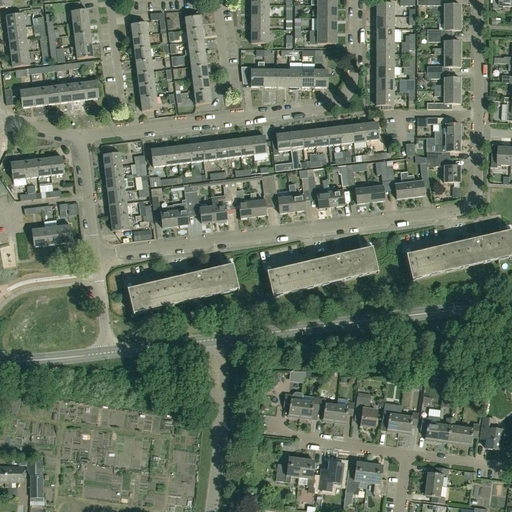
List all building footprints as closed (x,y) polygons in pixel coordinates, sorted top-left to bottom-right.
[(0,0),(0,8),(11,8),(10,0),(0,0)] [(461,6),(454,6),(454,0),(427,0),(423,0),(423,4),(427,4),(427,7),(444,7),(444,19),(461,19),(461,6)] [(511,7),(511,0),(493,0),(493,10),(500,11),(500,7),(511,7)] [(376,4),(376,17),(394,17),(394,4),(376,4)] [(269,19),(269,6),(251,6),(251,19),(269,19)] [(336,20),(336,7),(318,7),(318,19),(336,20)] [(71,13),(72,24),(89,22),(87,10),(71,13)] [(160,21),(161,31),(166,31),(164,14),(150,15),(151,22),(160,21)] [(6,18),(8,30),(25,28),(23,16),(6,18)] [(185,19),(186,32),(202,30),(200,17),(185,19)] [(394,30),(394,17),(376,17),(376,30),(394,30)] [(269,32),(269,19),(251,19),(251,32),(269,32)] [(336,32),(336,20),(318,19),(318,32),(336,32)] [(461,31),(461,19),(444,19),(444,31),(461,31)] [(90,34),(89,22),(72,24),(74,36),(90,34)] [(131,26),(132,38),(148,36),(146,24),(131,26)] [(59,38),(58,30),(54,31),(53,27),(47,28),(48,40),(54,39),(59,38)] [(26,41),(25,28),(8,30),(9,43),(26,41)] [(203,42),(202,30),(186,32),(188,44),(203,42)] [(394,42),(394,30),(376,30),(376,42),(394,42)] [(269,45),(269,32),(251,32),(251,44),(269,45)] [(336,45),(336,32),(318,32),(318,45),(336,45)] [(92,46),(90,34),(74,36),(75,48),(71,48),(71,49),(92,46)] [(149,49),(148,36),(132,38),(134,51),(149,49)] [(452,37),(440,37),(427,37),(427,43),(444,43),(444,50),(434,49),(434,55),(461,56),(461,42),(452,42),(452,37)] [(28,54),(26,41),(9,43),(11,56),(28,54)] [(205,54),(203,42),(188,44),(189,51),(185,52),(185,57),(189,56),(205,54)] [(394,55),(394,42),(376,42),(376,55),(394,55)] [(93,58),(92,46),(71,49),(72,54),(76,54),(77,60),(93,58)] [(151,61),(149,49),(134,51),(135,63),(151,61)] [(29,67),(28,54),(11,56),(12,69),(29,67)] [(206,67),(205,54),(189,56),(191,69),(206,67)] [(394,62),(394,55),(376,55),(376,68),(394,68),(394,67),(398,68),(398,62),(394,62)] [(461,68),(461,56),(434,55),(434,56),(444,56),(444,68),(461,68)] [(153,73),(151,61),(135,63),(137,75),(153,73)] [(81,69),(81,63),(68,65),(69,71),(70,75),(81,74),(81,69)] [(264,88),(264,71),(263,71),(263,63),(258,63),(258,70),(250,70),(250,68),(241,68),(242,76),(251,76),(251,88),(264,88)] [(511,65),(495,64),(495,65),(509,66),(509,71),(511,71),(511,77),(511,84),(511,83),(511,65)] [(208,79),(206,67),(191,69),(192,81),(208,79)] [(393,80),(394,68),(376,68),(376,80),(393,80)] [(415,76),(415,68),(409,68),(404,68),(404,76),(415,76)] [(31,76),(30,69),(15,71),(16,78),(23,77),(24,76),(31,76)] [(277,88),(277,71),(264,71),(264,88),(277,88)] [(289,88),(289,71),(277,71),(277,88),(289,88)] [(302,88),(302,71),(289,71),(289,88),(302,88)] [(314,88),(314,71),(302,71),(302,88),(314,88)] [(328,71),(314,71),(314,88),(328,88),(328,71)] [(154,86),(153,73),(137,75),(139,88),(154,86)] [(210,92),(208,79),(192,81),(194,93),(210,92)] [(461,79),(452,79),(444,80),(444,86),(434,86),(434,92),(437,92),(461,92),(461,79)] [(393,93),(393,80),(376,80),(376,93),(393,93)] [(96,82),(83,84),(85,101),(98,100),(96,82)] [(182,82),(179,82),(174,82),(176,96),(181,95),(180,91),(183,91),(182,82)] [(85,101),(83,84),(71,85),(73,103),(85,101)] [(73,103),(71,85),(58,87),(60,104),(73,103)] [(156,98),(154,86),(139,88),(140,100),(156,98)] [(60,104),(58,87),(45,89),(47,106),(60,104)] [(47,106),(45,89),(33,90),(35,108),(47,106)] [(35,108),(33,90),(20,92),(22,109),(35,108)] [(211,104),(210,92),(194,93),(195,106),(211,104)] [(460,105),(461,92),(437,92),(437,97),(444,97),(444,104),(452,105),(460,105)] [(393,106),(393,93),(376,93),(376,106),(382,106),(382,111),(393,111),(393,106)] [(157,111),(156,98),(140,100),(142,113),(157,111)] [(377,123),(364,124),(366,142),(379,140),(377,123)] [(366,142),(364,124),(351,126),(353,143),(366,142)] [(461,126),(460,126),(460,125),(439,125),(439,133),(434,133),(434,139),(460,139),(460,137),(461,137),(462,137),(462,133),(462,127),(461,126)] [(353,143),(351,126),(339,127),(341,145),(353,143)] [(341,145),(339,127),(326,129),(328,146),(341,145)] [(328,146),(326,129),(314,130),(316,148),(328,146)] [(316,148),(314,130),(301,132),(303,149),(316,148)] [(303,149),(301,132),(289,133),(291,151),(293,151),(303,149)] [(291,151),(289,133),(276,135),(276,141),(272,142),(273,156),(279,155),(278,152),(291,151)] [(264,136),(252,138),(254,155),(266,154),(264,136)] [(254,155),(252,138),(239,140),(241,157),(254,155)] [(460,153),(460,139),(434,139),(434,146),(445,146),(445,153),(450,153),(460,153)] [(241,157),(239,140),(226,141),(229,159),(241,157)] [(229,159),(226,141),(214,143),(216,160),(229,159)] [(216,160),(214,143),(201,144),(203,162),(216,160)] [(203,162),(201,144),(189,146),(191,163),(203,162)] [(413,145),(408,145),(405,146),(407,157),(414,156),(413,145)] [(191,163),(189,146),(176,147),(178,165),(191,163)] [(511,166),(511,149),(504,148),(504,146),(499,146),(498,156),(492,156),(491,169),(498,169),(498,166),(511,166)] [(178,165),(176,147),(163,149),(166,166),(178,165)] [(166,166),(163,149),(151,150),(153,168),(166,166)] [(293,151),(291,151),(292,164),(293,165),(299,164),(298,152),(294,153),(293,151)] [(386,153),(368,155),(368,161),(387,159),(386,153)] [(103,156),(104,169),(122,166),(120,154),(103,156)] [(134,157),(135,165),(145,164),(144,156),(134,157)] [(62,157),(49,159),(51,176),(64,174),(62,157)] [(427,168),(426,159),(425,159),(419,158),(420,165),(421,178),(428,177),(427,168)] [(51,176),(49,159),(36,160),(38,177),(51,176)] [(454,167),(454,159),(441,159),(426,159),(427,168),(435,168),(444,168),(444,183),(460,183),(460,166),(454,167)] [(38,177),(36,160),(24,162),(26,179),(38,177)] [(392,161),(385,162),(388,182),(394,181),(392,161)] [(26,179),(24,162),(11,163),(13,181),(26,179)] [(388,182),(385,162),(375,163),(376,176),(381,175),(382,182),(388,182)] [(147,177),(145,164),(135,165),(136,175),(129,176),(125,177),(125,179),(147,177)] [(124,179),(122,166),(104,169),(106,181),(124,179)] [(348,187),(346,166),(338,167),(338,168),(332,168),(332,173),(338,172),(339,175),(341,175),(342,187),(348,187)] [(354,166),(346,166),(348,187),(355,186),(353,173),(355,173),(354,166)] [(313,170),(307,171),(310,194),(316,193),(313,170)] [(310,194),(307,171),(306,171),(307,179),(301,180),(303,194),(310,194)] [(410,199),(407,173),(400,174),(402,184),(394,185),(396,200),(410,199)] [(422,182),(409,184),(407,173),(410,199),(424,197),(422,182)] [(274,176),(268,177),(270,196),(277,195),(274,176)] [(168,186),(167,180),(160,181),(159,177),(152,178),(149,179),(150,188),(168,186)] [(270,196),(268,177),(262,178),(262,177),(248,178),(249,182),(262,181),(264,197),(270,196)] [(253,218),(250,194),(250,195),(251,203),(244,204),(243,194),(242,193),(241,192),(239,192),(236,192),(235,184),(249,182),(248,178),(228,181),(232,206),(239,205),(240,220),(253,218)] [(125,192),(124,179),(106,181),(108,194),(125,192)] [(225,207),(232,206),(228,181),(209,183),(210,187),(223,185),(224,197),(211,199),(214,223),(227,221),(225,207)] [(331,208),(329,188),(328,181),(322,181),(323,194),(317,195),(319,210),(331,208)] [(52,186),(52,192),(53,192),(54,198),(61,197),(60,185),(52,186)] [(185,207),(192,206),(191,194),(190,194),(190,190),(189,185),(184,186),(185,194),(184,194),(185,201),(182,201),(182,206),(172,207),(175,228),(188,226),(185,207)] [(305,212),(303,196),(296,197),(295,185),(289,186),(292,213),(305,212)] [(292,213),(289,186),(288,186),(290,198),(278,199),(279,215),(292,213)] [(342,191),(335,192),(335,187),(329,188),(331,208),(344,207),(342,191)] [(384,202),(383,193),(382,187),(369,189),(371,203),(384,202)] [(446,200),(455,200),(454,187),(445,188),(446,200)] [(36,200),(36,194),(35,189),(27,190),(28,195),(28,201),(36,200)] [(148,189),(142,190),(138,191),(139,199),(149,198),(148,189)] [(153,211),(160,210),(158,198),(162,197),(161,189),(150,190),(153,211)] [(371,203),(369,189),(355,190),(357,205),(371,203)] [(127,205),(125,192),(108,194),(109,207),(127,205)] [(214,223),(211,199),(212,208),(207,209),(207,205),(200,206),(200,205),(198,205),(196,193),(191,194),(192,206),(194,217),(200,216),(201,224),(214,223)] [(264,201),(263,201),(256,202),(255,194),(250,194),(253,218),(266,216),(264,201)] [(128,217),(127,205),(109,207),(111,219),(128,217)] [(150,206),(144,207),(144,210),(142,210),(143,215),(141,215),(141,216),(145,216),(145,215),(151,215),(150,206)] [(43,214),(42,207),(24,210),(24,216),(43,214)] [(175,228),(172,207),(160,209),(162,229),(175,228)] [(130,230),(128,217),(111,219),(112,232),(130,230)] [(70,226),(57,227),(59,244),(72,243),(70,226)] [(59,244),(57,227),(45,228),(47,246),(59,244)] [(47,246),(45,228),(32,230),(33,234),(27,235),(28,245),(34,245),(34,247),(47,246)] [(511,234),(511,232),(408,255),(406,256),(412,282),(511,258),(511,234)] [(273,299),(378,274),(372,248),(267,273),(273,299)] [(134,316),(238,291),(232,264),(127,289),(134,316)] [(308,371),(290,371),(290,382),(308,382),(308,371)] [(276,380),(282,381),(282,372),(273,372),(262,381),(260,390),(268,392),(269,386),(276,380)] [(294,387),(306,386),(306,382),(289,383),(289,385),(281,386),(282,394),(294,394),(294,387)] [(298,419),(301,396),(299,394),(296,394),(294,395),(293,397),(292,401),(290,400),(290,396),(284,395),(282,408),(288,409),(287,418),(298,419)] [(317,412),(319,400),(313,399),(312,403),(301,402),(302,396),(301,396),(298,419),(310,421),(311,412),(317,412)] [(374,429),(376,411),(368,411),(369,399),(356,398),(354,413),(361,413),(359,427),(374,429)] [(333,424),(336,406),(324,405),(325,401),(319,400),(317,412),(322,413),(321,422),(333,424)] [(347,408),(336,406),(333,424),(344,425),(346,416),(352,417),(353,404),(347,403),(347,408)] [(397,434),(400,416),(388,415),(389,411),(383,410),(381,423),(387,423),(386,433),(397,434)] [(411,418),(400,416),(397,434),(409,436),(410,426),(416,427),(417,415),(411,414),(411,418)] [(433,443),(436,425),(426,424),(427,420),(421,419),(419,431),(425,432),(424,442),(433,443)] [(447,444),(450,419),(446,419),(445,426),(436,425),(433,443),(447,444)] [(460,446),(462,428),(453,427),(454,420),(450,419),(447,444),(460,446)] [(499,451),(502,431),(492,430),(494,420),(482,419),(480,440),(486,440),(484,449),(499,451)] [(472,429),(462,428),(460,446),(470,447),(471,438),(477,439),(478,426),(472,426),(472,429)] [(43,459),(27,459),(19,459),(20,467),(27,467),(27,473),(30,478),(30,499),(43,499),(43,478),(43,459)] [(299,479),(301,460),(288,459),(286,471),(276,470),(275,482),(289,484),(290,478),(299,479)] [(312,476),(314,462),(301,460),(299,479),(298,485),(309,487),(309,488),(317,489),(319,477),(312,476)] [(328,464),(327,471),(321,470),(318,490),(330,492),(332,484),(340,485),(342,466),(328,464)] [(366,484),(369,465),(356,464),(354,479),(347,478),(345,493),(343,509),(347,510),(347,507),(348,507),(349,505),(350,505),(351,505),(353,494),(357,494),(359,483),(366,484)] [(382,467),(369,465),(366,484),(374,485),(373,495),(385,497),(387,481),(380,481),(382,467)] [(0,484),(23,484),(23,468),(0,467),(0,484)] [(426,473),(424,485),(442,487),(444,476),(448,476),(449,470),(436,469),(435,474),(426,473)] [(441,498),(442,487),(424,485),(423,497),(432,498),(432,503),(444,505),(445,499),(441,498)]
